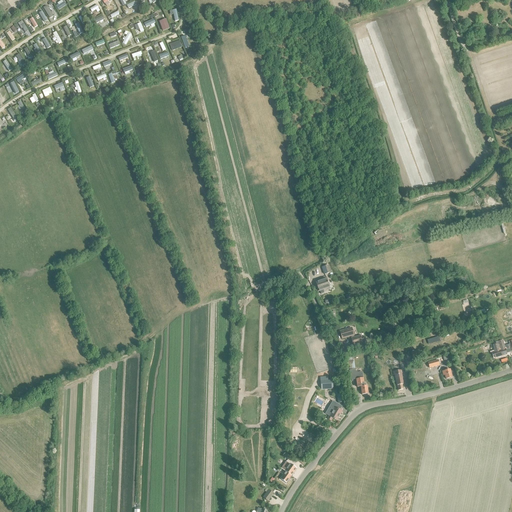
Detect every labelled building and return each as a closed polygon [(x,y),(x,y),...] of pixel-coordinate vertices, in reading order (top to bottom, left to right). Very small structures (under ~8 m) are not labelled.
[(59,11),(67,6),(63,0),(58,3),(60,5),(59,6),(59,5),(56,7),(59,11)] [(54,17),(47,6),(44,8),(50,19),(54,17)] [(171,19),(177,9),(174,7),(167,17),(171,19)] [(43,23),(38,14),(35,16),(40,25),(43,23)] [(167,20),(160,22),(164,32),(171,29),(167,20)] [(84,33),(79,24),(76,25),(80,35),(84,33)] [(10,32),(7,34),(12,42),(15,40),(12,35),(13,34),(11,32),(10,32)] [(62,42),(57,32),(53,34),(59,44),(62,42)] [(126,46),(132,36),(128,34),(126,38),(125,37),(123,40),(125,41),(123,44),(126,46)] [(142,52),(132,55),(134,62),(140,60),(139,58),(142,57),(141,56),(143,55),(142,52)] [(26,65),(20,55),(16,57),(23,67),(26,65)] [(12,70),(7,61),(4,63),(9,72),(12,70)] [(41,79),(31,84),(33,88),(43,83),(41,79)] [(11,108),(7,110),(13,119),(16,117),(11,108)] [(322,268),(325,275),(330,273),(328,266),(322,268)] [(315,281),(319,292),(323,291),(324,291),(330,289),(326,277),(315,281)] [(351,339),(353,346),(356,345),(357,348),(367,346),(367,345),(366,342),(362,343),(360,336),(354,338),(354,336),(352,329),(339,332),(342,339),(351,337),(351,339)] [(508,352),(511,350),(511,341),(509,342),(510,345),(504,346),(503,341),(499,342),(499,344),(494,346),(497,357),(507,354),(506,352),(508,352)] [(429,363),(430,368),(440,366),(438,360),(429,363)] [(445,371),(442,372),(443,376),(444,376),(446,380),(452,378),(450,370),(447,371),(447,369),(444,369),(445,371)] [(393,372),(393,376),(395,376),(398,391),(403,390),(402,385),(403,385),(401,375),(403,374),(402,370),(393,372)] [(356,379),(357,388),(360,387),(361,395),(368,394),(367,386),(364,386),(363,378),(356,379)] [(332,381),(320,382),(321,389),(333,388),(332,381)] [(332,402),(325,413),(329,415),(327,419),(331,421),(332,419),(336,421),(342,412),(340,411),(342,407),(332,402)] [(285,474),(280,480),(286,484),(296,469),(286,462),(281,469),(285,472),(284,473),(285,474)] [(263,498),(268,501),(274,494),(269,490),(263,498)]
